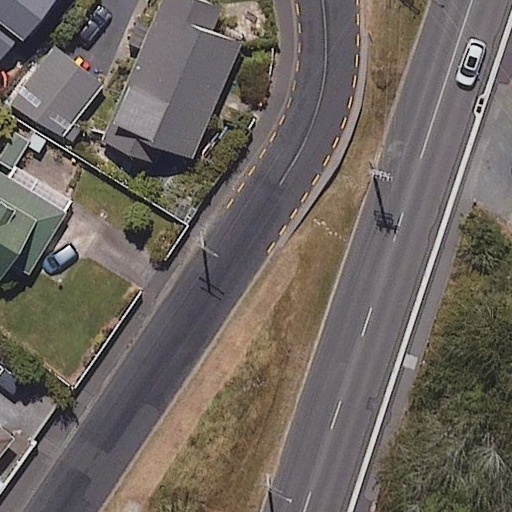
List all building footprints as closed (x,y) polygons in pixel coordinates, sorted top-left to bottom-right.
[(0,0),(0,63),(5,67),(59,0),(0,0)] [(222,7),(203,0),(164,0),(114,127),(196,160),(242,43),(212,30),(222,7)] [(105,82),(55,46),(15,102),(64,138),(105,82)] [(69,214),(0,170),(0,287),(16,298),(69,214)] [(0,497),(42,442),(0,409),(0,497)]
